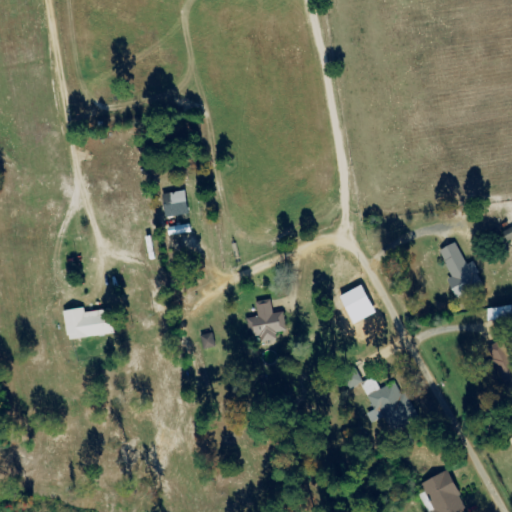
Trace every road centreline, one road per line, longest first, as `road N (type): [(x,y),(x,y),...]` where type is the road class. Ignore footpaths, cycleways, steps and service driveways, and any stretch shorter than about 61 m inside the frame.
road 1 (residential): [(496,511),(348,238),(328,238),(181,312),(129,321),(110,310),(48,0)]
road 2 (residential): [(307,0),(343,167),(348,238)]
